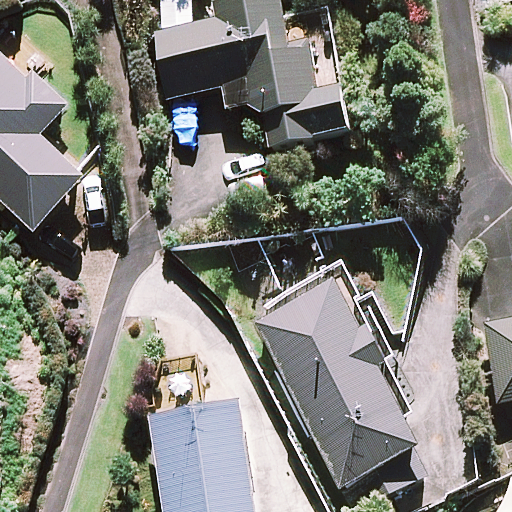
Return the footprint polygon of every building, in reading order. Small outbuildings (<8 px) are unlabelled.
[(295,66),(283,0),(280,0),(219,11),(222,32),(158,43),(170,111),(227,101),(231,124),(263,119),(272,169),(355,154),(347,108),(322,113),(313,63),(295,66)] [(29,92),(0,63),(0,207),(38,245),(87,194),(42,150),(72,120),(36,84),(29,92)] [(393,511),(437,491),(343,295),(262,334),(347,511),(393,511)] [(511,330),(487,334),(499,413),(511,410),(511,330)] [(259,511),(248,426),(155,439),(165,511),(259,511)]
